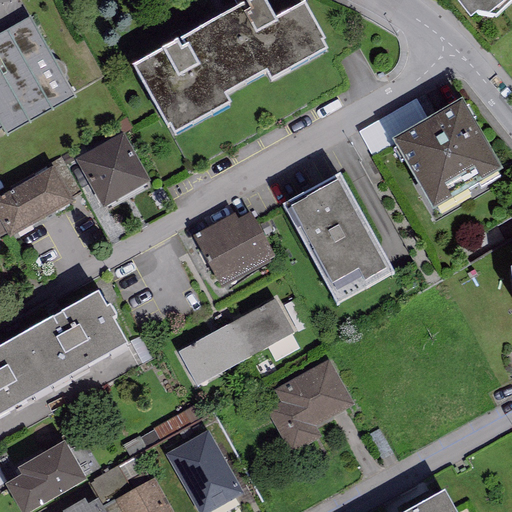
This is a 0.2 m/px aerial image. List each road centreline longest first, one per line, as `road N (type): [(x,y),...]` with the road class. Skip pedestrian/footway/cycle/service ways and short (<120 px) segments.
road 1 (residential): [(449,48),(375,106),(0,320)]
road 2 (residential): [(511,418),(340,511)]
